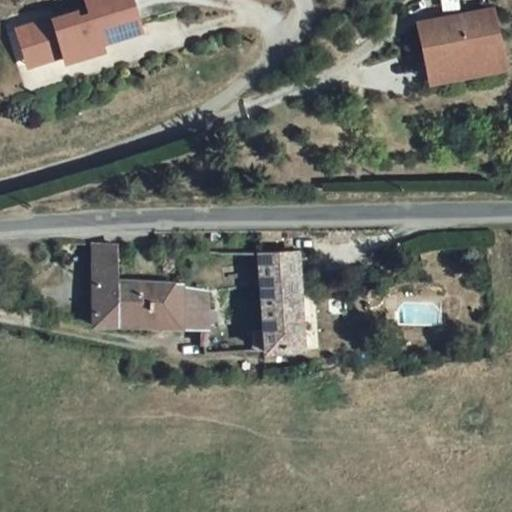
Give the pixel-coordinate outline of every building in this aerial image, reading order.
[(99,43),(139,31),(129,0),(85,0),(90,15),(75,18),(74,12),(30,25),(40,60),(62,54),(64,60),(101,49),(99,43)] [(498,54),(490,0),(449,0),(420,4),(424,61),(430,62),(498,54)] [(72,311),(190,317),(190,278),(124,278),(122,245),(75,244),(72,311)] [(245,245),(245,282),(286,281),(286,252),(286,244),(245,245)] [(245,282),(245,316),(245,338),(286,338),(286,281),(245,282)] [(237,338),(245,338),(245,316),(238,316),(237,338)]
